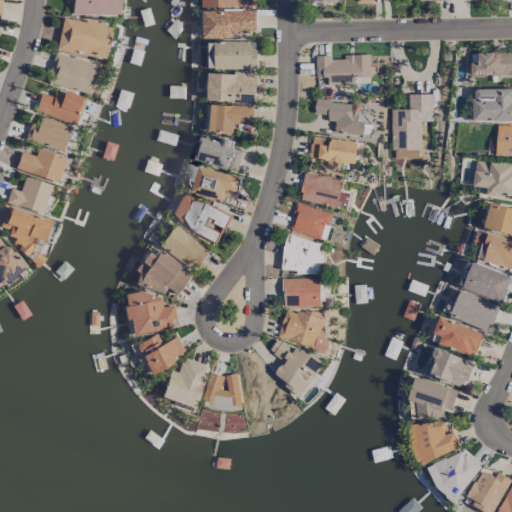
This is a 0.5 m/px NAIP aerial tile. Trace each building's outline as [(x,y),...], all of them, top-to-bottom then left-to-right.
[(115,0),(63,0),(64,2),(69,2),(69,14),(116,15),(115,0)] [(244,32),(254,32),(255,11),(244,10),(244,32)] [(101,59),(107,26),(60,17),(54,50),(101,59)] [(254,41),(214,41),(214,69),(254,68),(254,41)] [(470,75),(511,74),(511,51),(477,52),(477,60),(470,60),(470,75)] [(88,95),(95,65),(54,54),(46,83),(88,95)] [(315,56),(315,77),(330,77),(330,83),(354,82),(354,75),(369,75),(369,54),(342,55),(342,58),(330,59),(330,55),(315,56)] [(207,72),(206,101),(254,102),(255,73),(207,72)] [(511,88),(472,88),(472,121),(511,120),(511,88)] [(72,125),(82,99),(54,89),(51,97),(40,93),(33,111),(72,125)] [(432,121),(431,93),(407,94),(407,108),(389,109),(390,150),(419,149),(419,121),(432,121)] [(313,113),(327,115),(326,120),(334,121),(333,129),(362,134),(364,122),(358,121),(360,105),(315,98),(313,113)] [(208,131),(232,132),(232,123),(252,124),(252,105),(209,104),(208,131)] [(59,153),(68,127),(33,114),(24,140),(59,153)] [(495,157),(511,157),(511,125),(496,125),(495,157)] [(354,163),(356,141),(311,136),(309,157),(323,159),(323,165),(340,167),(341,162),(354,163)] [(238,168),(240,149),(228,148),(229,141),(200,137),(196,163),(238,168)] [(54,183),(62,158),(36,149),(34,157),(19,152),(13,170),(54,183)] [(511,197),(511,163),(488,162),(488,161),(474,160),(472,186),(486,187),(485,196),(511,197)] [(239,177),(198,166),(191,192),(221,200),(224,189),(235,192),(239,177)] [(344,180),(304,173),(299,200),(336,207),(338,198),(340,199),(344,180)] [(48,185),(22,177),(18,191),(8,188),(4,203),(40,214),(48,185)] [(229,216),(191,198),(178,223),(217,241),(229,216)] [(325,240),(333,213),(297,203),(289,229),(325,240)] [(511,233),(511,207),(487,203),(483,229),(511,233)] [(47,221),(5,207),(0,221),(0,227),(8,230),(6,236),(12,238),(9,247),(28,253),(33,239),(40,241),(47,221)] [(207,247),(170,225),(156,249),(194,270),(207,247)] [(511,268),(511,239),(484,232),(477,260),(511,268)] [(0,283),(21,270),(0,236),(0,283)] [(322,273),(323,239),(284,237),(282,271),(322,273)] [(132,281),(159,297),(163,289),(174,296),(189,272),(154,251),(151,256),(144,252),(131,271),(136,274),(132,281)] [(459,286),(500,303),(511,277),(470,260),(459,286)] [(320,278),(283,278),(283,306),(320,306),(320,278)] [(498,306),(459,289),(448,315),(487,332),(498,306)] [(170,329),(169,320),(174,319),(172,305),(159,307),(157,291),(120,297),(123,320),(128,320),(130,335),(170,329)] [(285,308),(277,338),(323,351),(328,334),(320,331),(324,319),(285,308)] [(474,357),(483,333),(438,317),(432,333),(441,336),(438,344),(474,357)] [(182,352),(175,336),(158,343),(155,334),(133,344),(146,375),(170,365),(167,358),(182,352)] [(301,394),(321,365),(278,336),(268,351),(282,361),(273,376),(301,394)] [(464,387),(474,362),(433,346),(423,371),(464,387)] [(159,397),(193,408),(207,366),(182,358),(177,373),(169,371),(159,397)] [(236,372),(202,377),(207,410),(241,405),(236,372)] [(457,390),(415,376),(407,399),(418,403),(415,412),(440,420),(444,408),(450,410),(457,390)] [(409,423),(411,446),(419,464),(458,448),(454,438),(454,432),(446,433),(445,421),(409,423)] [(427,466),(442,497),(479,478),(464,448),(427,466)] [(484,511),(492,511),(510,479),(497,472),(495,477),(480,470),(467,496),(468,497),(465,502),(484,511)] [(511,511),(511,482),(497,511),(511,511)]
